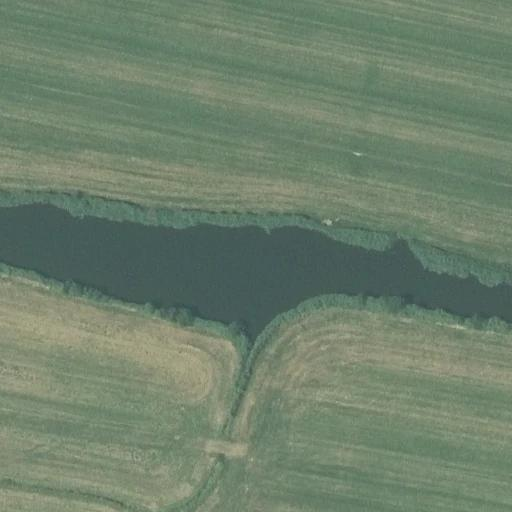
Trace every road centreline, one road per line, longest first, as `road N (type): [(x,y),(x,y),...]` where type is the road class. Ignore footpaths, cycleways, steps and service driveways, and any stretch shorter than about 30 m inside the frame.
road 1 (track): [(511,482),(256,455),(232,511)]
road 2 (track): [(256,455),(0,399)]
